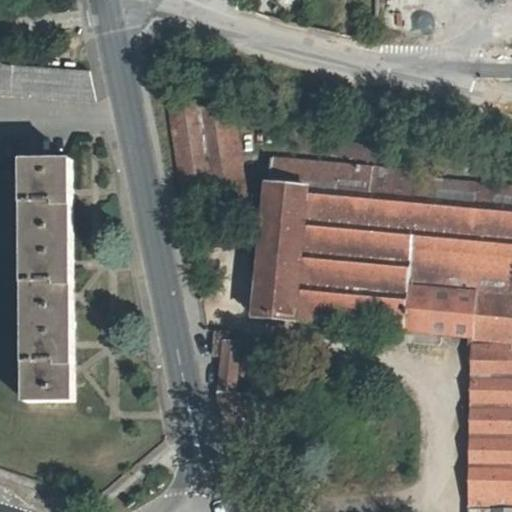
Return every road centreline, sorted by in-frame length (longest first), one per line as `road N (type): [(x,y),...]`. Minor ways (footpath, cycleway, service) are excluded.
road 1 (secondary): [(109,0),(185,321),(201,459),(198,511)]
road 2 (residential): [(151,0),(397,71)]
